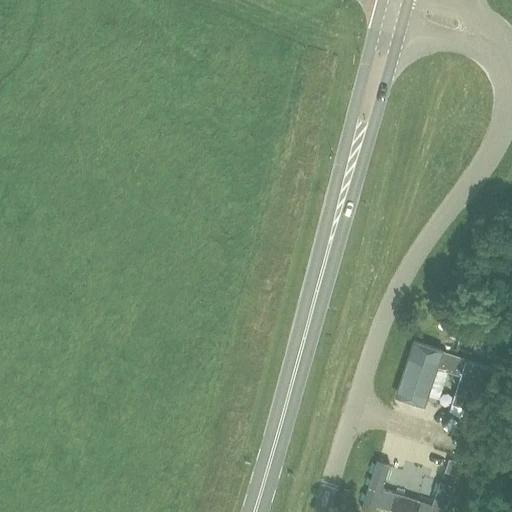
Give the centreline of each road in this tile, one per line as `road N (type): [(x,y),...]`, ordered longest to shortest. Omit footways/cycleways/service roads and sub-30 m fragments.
road 1 (unclassified): [(320,511),(376,338),(421,248),(495,144),(508,102),(505,76)]
road 2 (primary): [(381,0),(299,349)]
road 3 (primary): [(299,349),(398,21)]
road 4 (primary): [(299,349),(253,511)]
road 5 (unclassified): [(398,21),(476,52),(505,76)]
